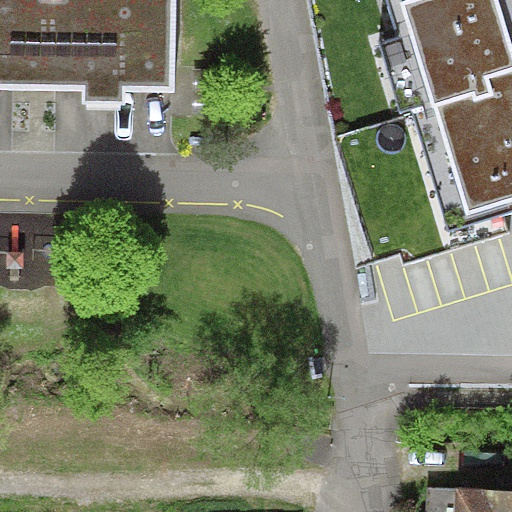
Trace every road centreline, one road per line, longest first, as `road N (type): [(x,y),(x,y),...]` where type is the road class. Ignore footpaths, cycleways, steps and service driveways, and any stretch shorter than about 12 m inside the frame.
road 1 (residential): [(352,511),(344,373),(317,189)]
road 2 (residential): [(317,189),(0,184)]
road 3 (residential): [(317,189),(293,0)]
